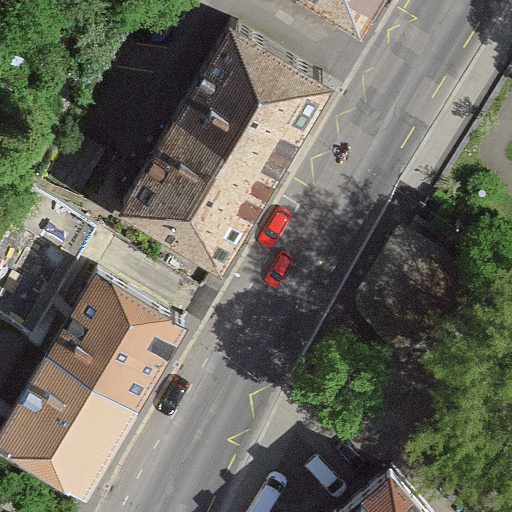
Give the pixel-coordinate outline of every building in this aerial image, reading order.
[(368,0),(329,0),(358,17),(368,0)] [(184,97),(273,156),(329,62),(238,6),(184,97)] [(213,247),(273,156),(184,97),(124,188),(213,247)] [(406,340),(478,279),(422,230),(412,222),(362,300),(399,346),(406,340)] [(190,300),(103,250),(50,341),(138,391),(190,300)] [(50,341),(0,427),(0,429),(86,479),(138,391),(50,341)] [(443,511),(379,437),(292,511),(443,511)]
